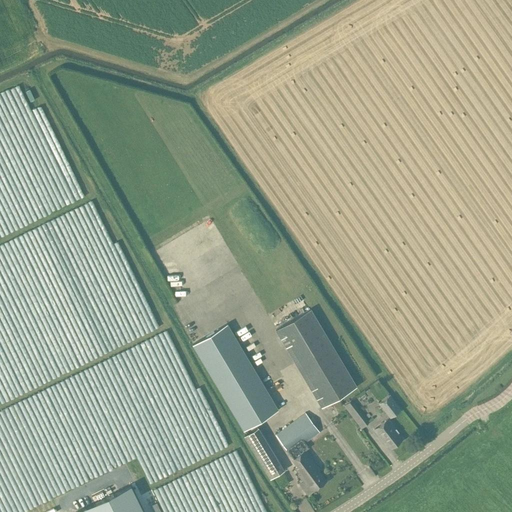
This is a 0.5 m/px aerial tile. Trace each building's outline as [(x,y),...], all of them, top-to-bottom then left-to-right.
[(275,329),(321,407),(356,386),(310,309),(275,329)] [(190,342),(243,427),(277,406),(224,321),(190,342)] [(368,390),(380,400),(389,391),(377,380),(368,390)] [(401,409),(390,394),(379,403),(390,418),(401,409)] [(369,423),(351,400),(344,406),(361,429),(369,423)] [(292,458),(294,457),(300,465),(296,467),(300,472),(298,473),(303,480),(304,479),(312,490),(326,480),(318,469),(320,468),(306,449),(308,447),(305,442),(319,432),(305,413),(276,434),(292,458)] [(388,419),(374,429),(385,443),(387,442),(391,448),(402,440),(397,433),(399,432),(395,428),(388,419)] [(241,435),(267,478),(283,469),(258,425),(241,435)] [(145,511),(135,489),(87,511),(145,511)]
